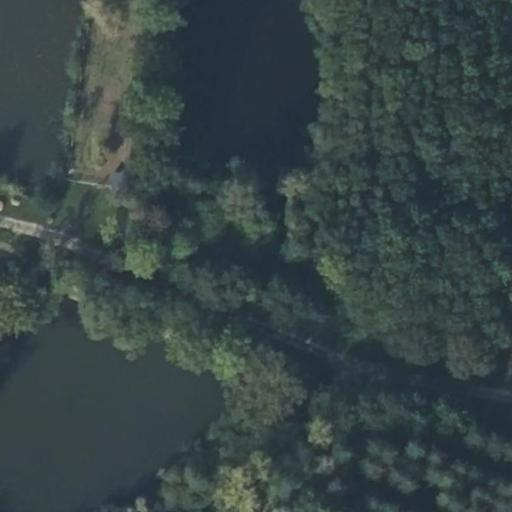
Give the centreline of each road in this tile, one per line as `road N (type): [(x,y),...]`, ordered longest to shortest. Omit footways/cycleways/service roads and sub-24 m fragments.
road 1 (track): [(344,371),(0,224)]
road 2 (track): [(511,405),(344,371),(312,422),(202,511)]
